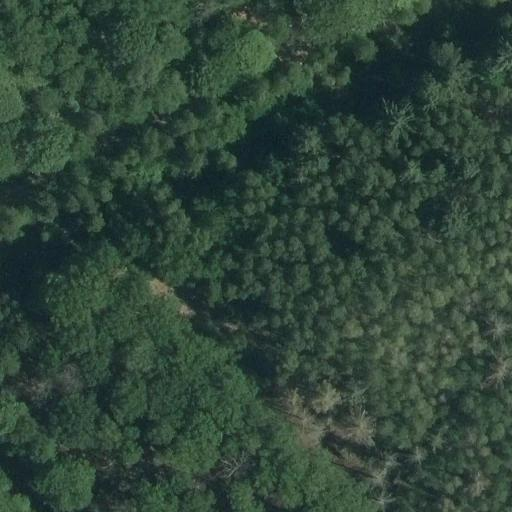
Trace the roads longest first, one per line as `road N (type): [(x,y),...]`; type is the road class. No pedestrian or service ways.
road 1 (track): [(194,101),(391,0)]
road 2 (track): [(0,203),(194,101)]
